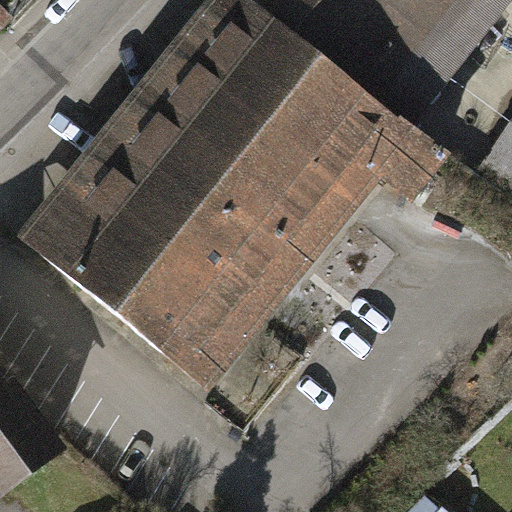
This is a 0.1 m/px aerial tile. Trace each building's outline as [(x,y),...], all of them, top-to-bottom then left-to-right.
[(0,0),(0,73),(55,15),(38,0),(0,0)] [(263,0),(227,0),(40,224),(225,402),(430,140),(408,121),(263,0)] [(263,0),(408,121),(510,0),(263,0)] [(511,115),(481,159),(511,181),(511,115)] [(0,473),(46,439),(0,376),(0,473)]
